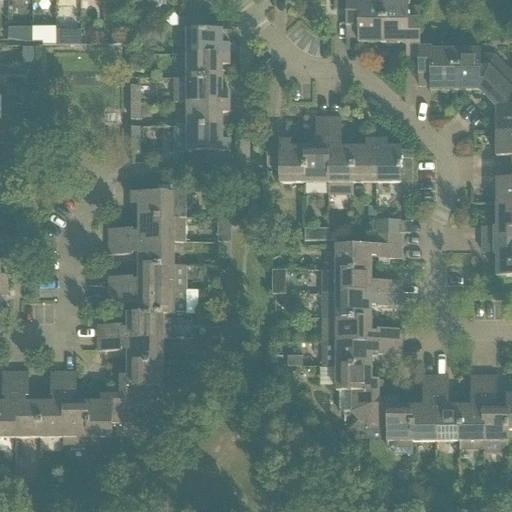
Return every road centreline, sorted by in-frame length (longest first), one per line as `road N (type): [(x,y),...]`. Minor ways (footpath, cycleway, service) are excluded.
road 1 (residential): [(233,0),(307,35),(444,156),(451,190),(430,268),(429,314),(457,340),(511,338)]
road 2 (residential): [(0,342),(61,334),(70,318),(73,239),(107,176)]
